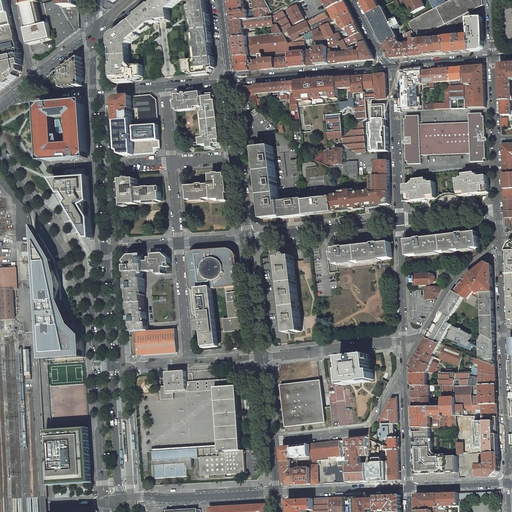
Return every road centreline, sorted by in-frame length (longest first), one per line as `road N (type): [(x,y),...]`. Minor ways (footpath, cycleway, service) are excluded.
road 1 (secondary): [(0,151),(90,309),(105,501)]
road 2 (residential): [(272,441),(369,428),(404,368)]
road 3 (residential): [(404,368),(457,277),(499,243)]
road 4 (tertiary): [(278,492),(119,498)]
road 5 (residential): [(231,81),(389,66)]
road 6 (secondary): [(104,248),(94,93)]
road 7 (residential): [(399,220),(389,66)]
road 8 (residential): [(502,329),(507,483)]
road 9 (residential): [(247,238),(399,220)]
road 10 (residential): [(261,357),(403,340)]
road 11 (secondary): [(119,498),(113,365)]
road 12 (tertiary): [(409,487),(278,492)]
road 13 (residential): [(403,340),(399,220)]
